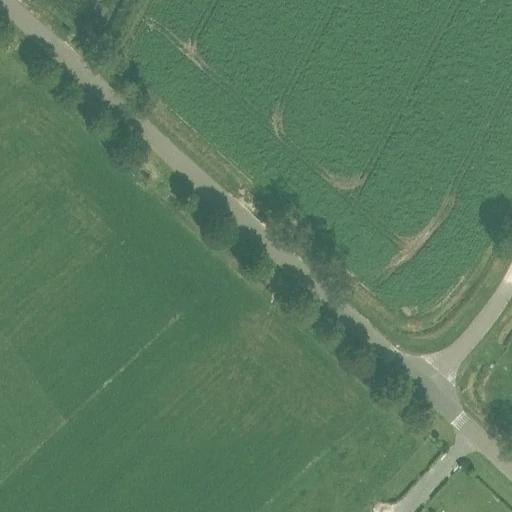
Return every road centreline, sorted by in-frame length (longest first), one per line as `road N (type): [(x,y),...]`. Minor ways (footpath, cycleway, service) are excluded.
road 1 (tertiary): [(427,397),(0,9)]
road 2 (unclassified): [(427,397),(478,361),(511,311)]
